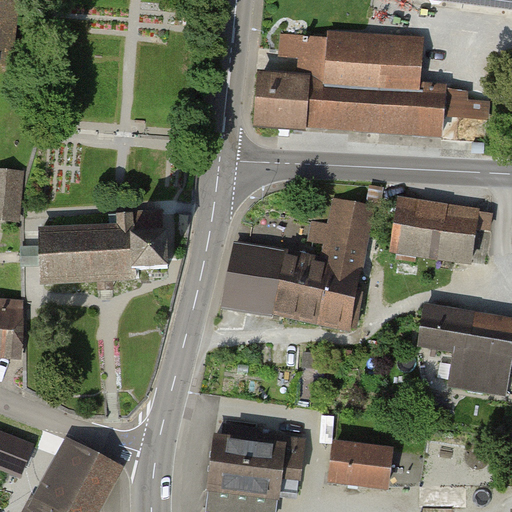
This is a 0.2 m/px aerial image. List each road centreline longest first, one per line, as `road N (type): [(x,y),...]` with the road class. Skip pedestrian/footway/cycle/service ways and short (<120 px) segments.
road 1 (tertiary): [(156,458),(203,275),(221,160)]
road 2 (tertiary): [(511,175),(221,160)]
road 3 (residential): [(0,400),(156,458)]
road 4 (tertiary): [(221,160),(237,0)]
